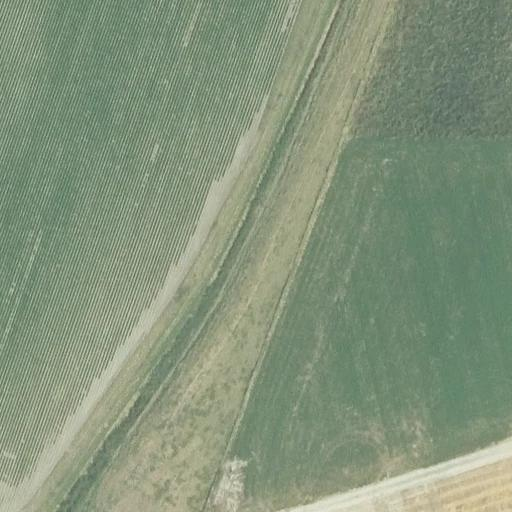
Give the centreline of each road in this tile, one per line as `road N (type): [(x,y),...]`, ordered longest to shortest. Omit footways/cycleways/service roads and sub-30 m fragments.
road 1 (track): [(367,0),(281,222),(131,511)]
road 2 (track): [(511,449),(315,511)]
